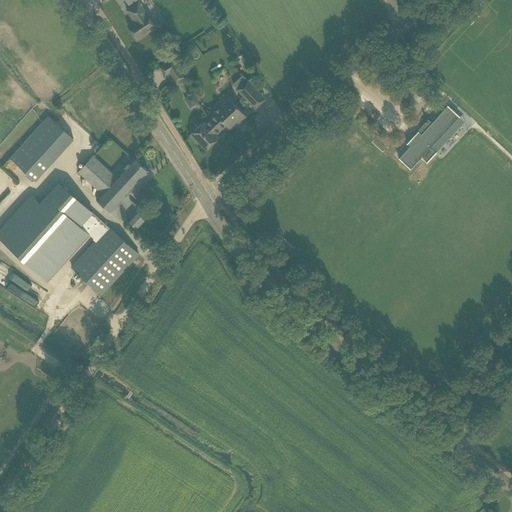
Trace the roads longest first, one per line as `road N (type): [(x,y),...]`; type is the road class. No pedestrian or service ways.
road 1 (tertiary): [(511,493),(291,313),(204,200)]
road 2 (tertiary): [(204,200),(431,0)]
road 3 (tertiary): [(204,200),(77,0)]
road 4 (unclassified): [(86,376),(204,200)]
road 5 (track): [(0,504),(86,376)]
